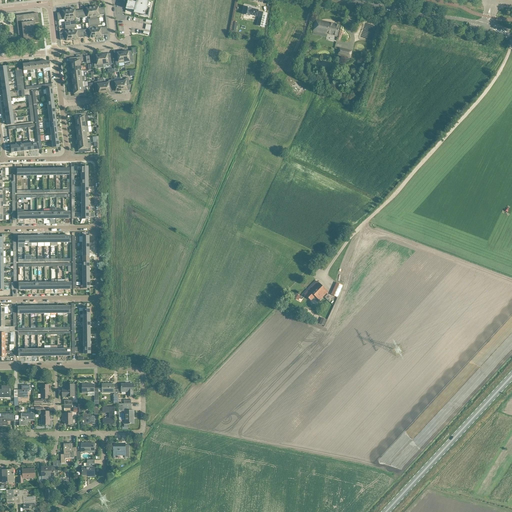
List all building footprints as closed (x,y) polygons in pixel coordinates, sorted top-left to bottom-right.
[(127,0),(126,9),(134,11),(134,13),(148,17),(152,2),(141,0),(137,0),(137,3),(133,2),(133,0),(127,0)] [(89,23),(94,23),(92,7),(86,8),(86,10),(81,10),(82,17),(87,17),(87,18),(90,17),(90,19),(88,20),(89,23)] [(94,23),(100,22),(99,18),(97,19),(97,16),(105,15),(105,8),(99,8),(99,7),(92,7),(94,23)] [(245,7),(244,12),(243,14),(250,16),(250,15),(257,17),(259,10),(251,9),(252,8),(245,7)] [(65,26),(71,25),(69,10),(63,11),(63,13),(57,13),(58,21),(66,20),(67,22),(65,22),(65,26)] [(82,17),(81,10),(75,11),(75,10),(69,10),(71,25),(76,25),(76,21),(74,21),(74,19),(77,19),(77,18),(82,17)] [(259,12),(256,26),(264,28),(267,14),(259,12)] [(38,13),(29,14),(29,16),(21,16),(21,15),(16,16),(18,35),(21,35),(22,45),(37,43),(35,23),(39,23),(38,13)] [(284,19),(278,37),(293,43),(290,50),(296,52),(305,26),(301,25),(284,19)] [(316,21),(315,25),(314,31),(327,34),(327,33),(337,36),(340,26),(316,21)] [(94,23),(96,38),(102,37),(102,35),(108,35),(107,27),(99,28),(98,26),(100,25),(100,22),(94,23)] [(90,38),(96,38),(94,23),(89,23),(89,27),(91,26),(91,29),(88,29),(88,30),(83,30),(84,37),(90,37),(90,38)] [(66,41),(73,40),(71,25),(65,26),(66,30),(68,29),(68,32),(60,33),(60,40),(66,40),(66,41)] [(84,37),(83,30),(78,31),(78,30),(75,31),(75,28),(77,28),(76,25),(71,25),(73,40),(79,40),(79,38),(84,37)] [(339,48),(338,55),(351,58),(352,51),(339,48)] [(123,53),(124,63),(130,62),(130,64),(133,63),(132,57),(129,57),(129,52),(123,53)] [(119,63),(124,63),(123,53),(117,53),(117,54),(118,54),(118,59),(115,59),(116,65),(119,65),(119,63)] [(102,55),(103,65),(108,65),(109,66),(112,66),(111,59),(108,60),(107,55),(108,55),(108,54),(102,55)] [(98,66),(103,65),(102,55),(96,56),(97,61),(94,62),(95,68),(98,67),(98,66)] [(71,67),(80,66),(80,61),(82,60),(82,57),(75,58),(76,61),(71,61),(70,61),(71,67)] [(120,81),(122,91),(127,90),(127,85),(130,84),(129,78),(126,78),(126,80),(120,81)] [(109,87),(112,86),(112,80),(108,81),(108,82),(103,83),(104,93),(110,92),(109,87)] [(122,91),(120,81),(115,81),(115,80),(112,80),(112,86),(115,86),(116,91),(122,91)] [(104,93),(103,83),(98,83),(98,82),(94,82),(95,89),(98,88),(99,93),(99,94),(104,93)] [(83,87),(74,88),(74,94),(80,93),(80,96),(86,96),(86,92),(83,93),(83,87)] [(86,113),(79,114),(80,117),(74,117),(75,123),(89,121),(88,116),(86,116),(86,113)] [(90,143),(87,143),(78,144),(78,150),(79,150),(84,149),(84,152),(90,152),(90,148),(91,148),(90,143)] [(311,301),(315,296),(320,300),(328,292),(317,281),(308,290),(309,290),(305,295),(311,301)] [(343,285),(337,282),(331,295),(337,297),(343,285)] [(82,384),(82,394),(88,394),(88,395),(94,395),(94,384),(82,384)] [(114,393),(114,389),(114,384),(102,384),(102,392),(108,392),(108,393),(114,393)] [(121,384),(121,389),(121,392),(128,392),(128,396),(133,396),(133,392),(133,384),(129,384),(129,385),(126,385),(126,384),(121,384)] [(29,392),(29,390),(29,385),(21,386),(21,391),(18,391),(18,390),(14,390),(14,398),(28,397),(28,392),(29,392)] [(74,391),(74,390),(74,385),(66,385),(66,389),(62,389),(63,397),(72,397),(72,391),(74,391)] [(0,397),(10,398),(10,391),(9,386),(1,386),(1,389),(0,389),(0,397)] [(134,411),(131,411),(131,404),(124,404),(119,404),(119,411),(125,411),(125,415),(125,424),(133,424),(133,417),(134,417),(134,411)] [(115,424),(115,419),(115,407),(102,407),(102,413),(109,413),(109,419),(107,419),(107,417),(103,417),(103,424),(115,424)] [(34,421),(34,413),(34,408),(30,408),(31,413),(21,414),(21,419),(19,419),(19,426),(27,425),(27,420),(34,420),(34,421)] [(72,413),(68,413),(63,414),(63,418),(64,418),(65,425),(73,425),(72,413)] [(14,421),(14,416),(14,414),(1,414),(1,418),(0,417),(0,425),(7,426),(7,421),(14,420),(14,421)] [(95,424),(95,419),(95,415),(90,415),(90,416),(83,417),(83,420),(83,425),(88,424),(87,424),(91,424),(95,424)] [(81,443),(81,448),(81,452),(94,452),(94,444),(88,444),(88,443),(81,443)] [(125,452),(125,445),(125,443),(125,444),(114,444),(114,443),(113,443),(113,459),(114,459),(114,455),(125,455),(125,459),(125,454),(129,454),(129,452),(125,452)] [(61,454),(61,459),(61,463),(66,463),(66,459),(70,458),(74,458),(74,457),(74,448),(73,448),(73,444),(64,444),(64,454),(61,454)] [(95,460),(90,460),(87,460),(87,463),(86,463),(86,467),(82,467),(82,475),(90,475),(90,477),(95,476),(95,460)] [(58,471),(58,466),(57,461),(53,461),(53,467),(47,467),(42,467),(42,476),(53,476),(53,472),(58,471)] [(34,478),(34,474),(34,469),(28,469),(28,470),(22,470),(22,469),(22,475),(18,476),(18,483),(22,483),(21,478),(30,478),(34,478)] [(14,480),(13,475),(13,470),(2,470),(2,483),(8,482),(8,481),(14,480)] [(6,504),(14,504),(14,505),(19,504),(19,491),(18,490),(13,490),(6,490),(6,498),(6,503),(6,504)] [(19,491),(19,504),(20,504),(19,503),(23,503),(24,509),(31,509),(31,506),(30,504),(32,504),(32,505),(35,505),(35,500),(35,497),(26,498),(26,494),(23,494),(23,491),(19,491)]
